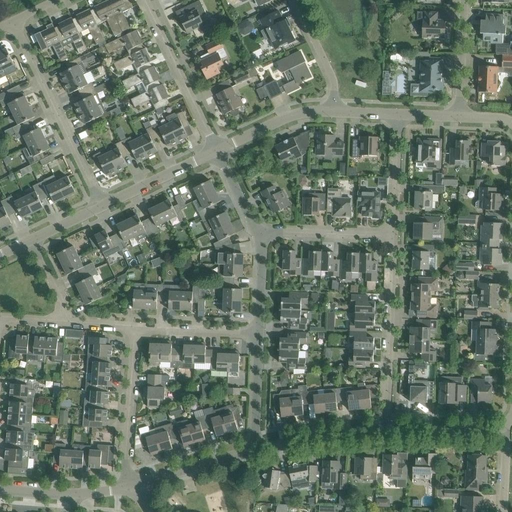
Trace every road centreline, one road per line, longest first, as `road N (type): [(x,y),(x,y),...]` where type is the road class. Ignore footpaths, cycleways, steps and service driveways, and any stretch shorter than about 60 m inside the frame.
road 1 (residential): [(95,208),(9,24)]
road 2 (residential): [(383,433),(388,235)]
road 3 (residential): [(117,494),(135,326)]
road 4 (residential): [(215,149),(145,0)]
road 5 (residential): [(248,451),(383,433)]
road 6 (residential): [(215,149),(95,208)]
road 7 (residential): [(262,242),(274,234),(388,235)]
road 8 (residential): [(329,110),(282,115),(215,149)]
road 9 (residential): [(383,433),(504,436)]
road 10 (residential): [(255,334),(135,326)]
road 11 (residential): [(388,235),(392,115)]
